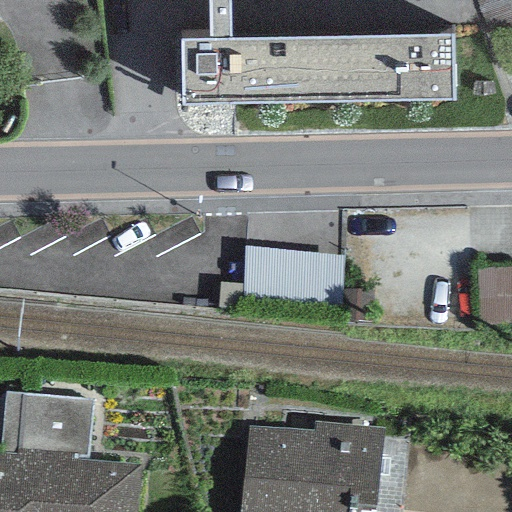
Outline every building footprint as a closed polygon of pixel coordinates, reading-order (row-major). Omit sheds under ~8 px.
[(229,39),(228,0),(209,0),(210,40),(229,39)] [(210,40),(179,40),(181,106),(453,100),(451,34),(229,39),(210,40)] [(351,300),(352,255),(254,253),(253,298),(351,300)] [(511,327),(511,269),(486,270),(485,327),(511,327)] [(4,393),(0,455),(88,462),(92,398),(4,393)] [(313,432),(248,425),(238,511),(359,511),(360,509),(374,510),(383,429),(314,421),(313,432)] [(0,455),(0,454),(0,511),(137,511),(141,464),(88,462),(0,455)]
